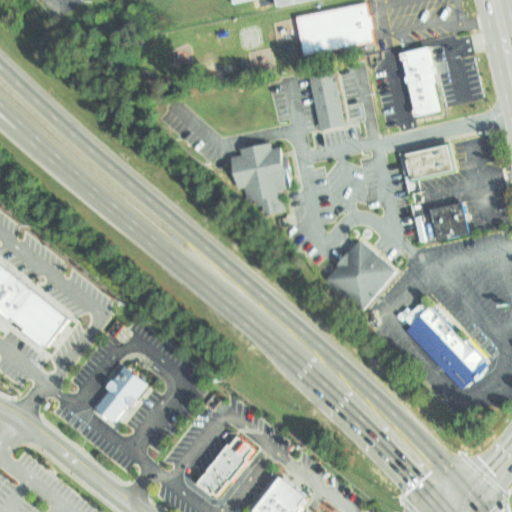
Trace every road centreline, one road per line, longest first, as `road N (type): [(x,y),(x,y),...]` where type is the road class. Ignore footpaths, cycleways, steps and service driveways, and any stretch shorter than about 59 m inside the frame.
road 1 (motorway): [(465,488),(284,312),(0,66)]
road 2 (primary): [(449,505),(511,441),(500,40),(490,0)]
road 3 (motorway): [(68,166),(449,505)]
road 4 (residential): [(449,505),(442,511),(132,500),(0,404)]
road 5 (residential): [(511,113),(305,157)]
